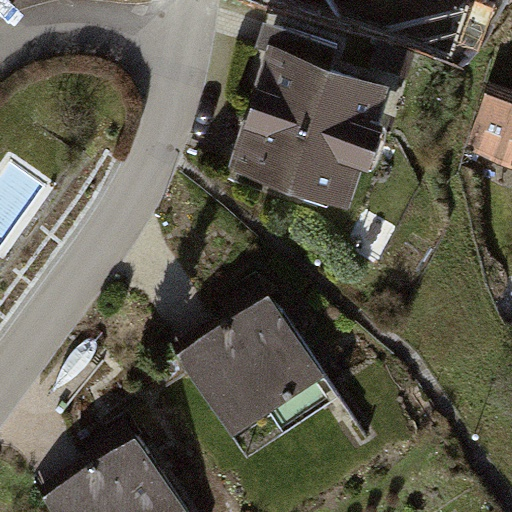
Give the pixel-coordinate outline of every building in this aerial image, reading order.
[(257,45),(267,48),(269,42),(334,63),(340,46),(265,22),(257,45)] [(334,63),(269,42),(267,48),(229,169),(350,206),(364,162),(372,165),(386,120),(379,118),(391,80),(334,63)] [(511,86),(492,79),(466,154),(511,169),(511,86)] [(269,292),(182,349),(250,452),(337,395),(269,292)] [(89,450),(36,484),(54,511),(188,511),(128,417),(86,444),(89,450)]
